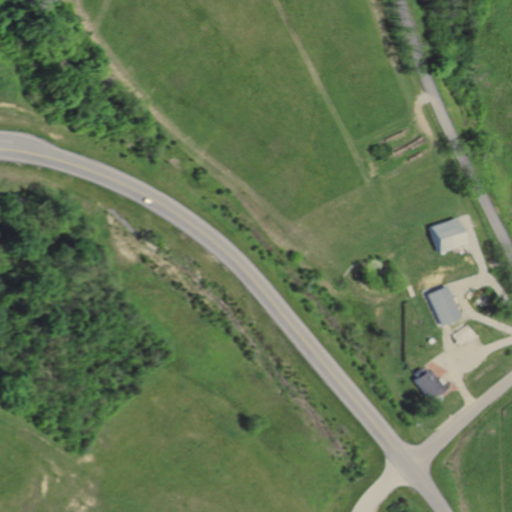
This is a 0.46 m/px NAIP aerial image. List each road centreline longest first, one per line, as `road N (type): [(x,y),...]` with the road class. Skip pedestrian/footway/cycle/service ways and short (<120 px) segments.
road 1 (residential): [(38,151),(143,189),(224,246),(408,462)]
road 2 (residential): [(403,0),(430,89),(511,255)]
road 3 (residential): [(362,511),(511,375)]
